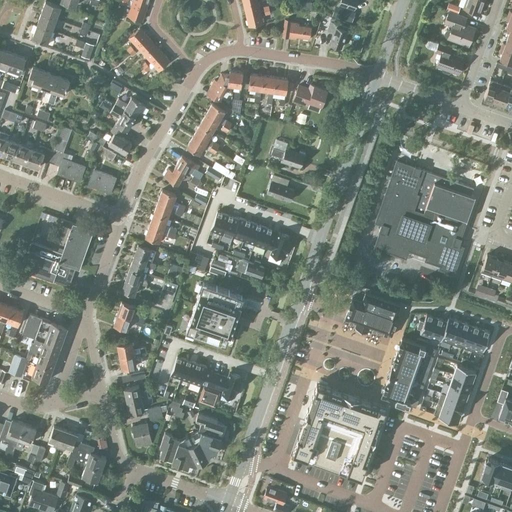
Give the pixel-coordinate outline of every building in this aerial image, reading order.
[(128,15),(143,20),(147,7),(132,2),(125,0),(122,0),(122,3),(127,5),(131,6),(128,15)] [(301,0),(300,4),(310,8),(313,1),(310,0),(301,0)] [(340,0),(339,3),(354,8),(357,0),(340,0)] [(466,0),(464,8),(480,14),(485,0),(466,0)] [(42,13),(57,19),(61,6),(46,1),(42,13)] [(261,12),(258,1),(244,4),(247,15),(261,12)] [(458,13),(460,7),(449,3),(447,9),(458,13)] [(453,25),(448,38),(469,45),(475,28),(465,24),(467,18),(449,11),(445,22),(453,25)] [(247,15),(249,26),(263,22),(261,12),(247,15)] [(37,25),(52,31),(57,19),(42,13),(37,25)] [(330,44),(341,47),(349,27),(335,22),(336,19),(332,18),(328,31),(334,33),(330,44)] [(292,21),(292,20),(286,19),(283,37),(296,39),(297,36),(310,38),(312,26),(299,24),(300,22),(292,21)] [(84,22),(82,28),(89,30),(91,24),(84,22)] [(50,37),(52,31),(37,25),(33,38),(53,45),(55,38),(50,37)] [(130,37),(137,45),(148,36),(140,28),(130,37)] [(137,45),(145,54),(155,44),(148,36),(137,45)] [(502,47),(511,50),(511,39),(508,38),(506,43),(503,42),(502,47)] [(76,45),(83,47),(83,46),(85,41),(78,39),(76,45)] [(430,39),(429,43),(438,46),(436,50),(435,52),(441,54),(437,66),(444,68),(444,71),(449,73),(451,71),(459,74),(465,58),(450,53),(452,47),(439,42),(435,40),(430,39)] [(85,56),(90,58),(94,45),(89,43),(85,41),(83,46),(88,48),(85,56)] [(145,54),(152,62),(162,52),(155,44),(145,54)] [(502,53),(500,58),(511,62),(511,50),(502,47),(500,52),(502,53)] [(1,49),(0,53),(0,65),(8,68),(14,53),(1,49)] [(162,52),(152,62),(159,70),(170,60),(162,52)] [(8,68),(21,72),(26,58),(14,53),(8,68)] [(28,81),(40,86),(45,71),(33,67),(28,81)] [(228,85),(229,85),(241,87),(243,72),(230,70),(230,74),(228,85)] [(36,97),(42,99),(46,88),(52,90),(57,75),(45,71),(40,86),(36,97)] [(207,93),(220,101),(229,85),(228,85),(230,74),(222,73),(218,81),(215,80),(207,93)] [(254,101),(263,102),(264,93),(263,93),(263,90),(261,90),(264,75),(251,73),(249,88),(256,89),(256,94),(255,94),(254,101)] [(48,101),(55,104),(58,92),(65,95),(70,80),(57,75),(52,90),(48,101)] [(267,103),(267,105),(272,106),(272,103),(273,97),(274,91),(276,77),(264,75),(261,90),(263,90),(269,91),(268,96),(267,103)] [(274,91),(286,93),(288,78),(276,77),(274,91)] [(484,97),(495,101),(501,84),(491,80),(484,97)] [(108,87),(119,93),(122,88),(111,82),(108,87)] [(294,100),(308,105),(310,100),(322,105),(327,89),(311,84),(309,88),(300,84),(294,100)] [(501,84),(495,101),(505,105),(511,87),(501,84)] [(119,98),(116,103),(115,104),(124,109),(136,116),(138,111),(142,113),(146,105),(132,96),(128,103),(119,98)] [(245,102),(239,101),(240,100),(234,99),(233,108),(244,110),(245,102)] [(207,114),(219,121),(230,127),(232,123),(228,120),(222,117),(226,111),(213,103),(207,114)] [(25,112),(31,114),(33,106),(28,104),(25,112)] [(113,127),(122,133),(125,128),(128,130),(136,116),(124,109),(115,104),(110,112),(120,117),(116,123),(113,127)] [(37,116),(43,118),(45,111),(39,109),(37,116)] [(9,118),(15,120),(18,113),(12,111),(9,118)] [(15,120),(21,122),(23,115),(18,113),(15,120)] [(213,132),(216,126),(221,129),(222,129),(227,132),(230,127),(219,121),(207,114),(200,124),(213,132)] [(33,127),(39,129),(42,122),(36,120),(33,127)] [(39,129),(45,131),(47,124),(42,122),(39,129)] [(194,135),(212,145),(217,149),(220,144),(214,141),(209,138),(213,132),(200,124),(194,135)] [(109,143),(126,153),(132,143),(120,136),(122,133),(113,127),(111,131),(115,133),(109,143)] [(0,153),(3,154),(8,139),(8,140),(10,135),(0,130),(0,153)] [(88,136),(103,145),(107,140),(91,130),(88,136)] [(91,142),(72,135),(70,141),(89,148),(91,142)] [(201,153),(204,155),(207,149),(209,150),(215,153),(217,149),(212,145),(194,135),(188,146),(201,153)] [(282,160),(301,167),(306,152),(300,150),(300,152),(286,148),(288,142),(277,138),(274,147),(271,154),(283,158),(282,160)] [(15,159),(20,144),(8,140),(8,139),(3,154),(15,159)] [(20,144),(15,159),(27,163),(32,148),(34,143),(28,141),(26,146),(20,144)] [(100,144),(95,141),(89,152),(94,154),(100,144)] [(98,150),(113,159),(117,153),(101,144),(98,150)] [(27,163),(39,167),(42,160),(48,162),(48,161),(49,161),(53,149),(40,145),(38,150),(32,148),(27,163)] [(59,173),(75,178),(77,173),(82,174),(85,165),(67,158),(69,153),(60,150),(59,152),(53,149),(49,161),(62,165),(59,173)] [(186,171),(192,174),(199,164),(182,154),(176,165),(186,171)] [(233,159),(242,164),(245,159),(236,154),(233,159)] [(210,165),(221,171),(223,173),(226,167),(213,160),(210,165)] [(380,231),(375,246),(376,246),(376,245),(406,255),(405,256),(406,257),(409,248),(427,255),(426,259),(427,259),(441,264),(440,267),(440,268),(449,271),(454,272),(457,263),(463,246),(459,244),(461,238),(460,237),(466,220),(467,220),(475,195),(474,196),(471,194),(474,187),(450,179),(420,168),(420,167),(415,165),(415,166),(397,160),(392,175),(392,176),(393,176),(377,221),(376,221),(382,223),(379,231),(380,231)] [(266,168),(276,171),(278,165),(268,162),(266,168)] [(208,164),(204,170),(217,178),(221,171),(210,165),(208,164)] [(164,175),(179,184),(186,171),(176,165),(173,170),(169,168),(164,175)] [(90,184),(106,190),(107,185),(112,187),(116,176),(95,168),(90,184)] [(271,181),(267,192),(290,200),(294,189),(287,187),(289,179),(274,174),(271,181)] [(194,175),(191,180),(197,184),(201,179),(194,175)] [(163,189),(159,201),(184,210),(186,205),(174,201),(177,194),(163,189)] [(194,199),(205,205),(208,199),(198,193),(194,199)] [(200,216),(197,215),(194,223),(200,225),(207,206),(192,198),(189,203),(203,210),(200,216)] [(159,201),(155,213),(169,218),(171,211),(182,215),(184,210),(159,201)] [(230,214),(218,210),(212,229),(223,233),(230,214)] [(55,222),(57,217),(42,211),(40,217),(55,222)] [(150,224),(176,233),(178,228),(166,224),(169,218),(155,213),(150,224)] [(240,217),(230,214),(223,233),(234,237),(240,217)] [(251,221),(240,217),(234,237),(244,240),(251,221)] [(28,250),(21,269),(22,269),(37,274),(38,275),(38,274),(52,280),(53,280),(69,285),(74,271),(75,267),(79,268),(82,259),(83,257),(93,229),(81,225),(71,222),(61,218),(59,224),(71,228),(62,252),(32,241),(29,249),(28,249),(28,250)] [(252,221),(251,221),(244,240),(255,244),(262,225),(251,222),(252,221)] [(146,236),(160,241),(163,234),(174,238),(176,233),(150,224),(146,236)] [(273,229),(262,225),(255,244),(266,248),(267,246),(272,233),(273,229)] [(278,235),(272,233),(267,246),(273,249),(272,253),(283,256),(285,250),(287,251),(290,240),(289,240),(290,235),(279,231),(278,235)] [(135,255),(153,262),(157,250),(139,244),(135,255)] [(191,250),(190,250),(188,256),(188,257),(189,258),(187,263),(193,265),(197,253),(191,250)] [(203,255),(197,253),(193,265),(199,267),(203,255)] [(480,271),(486,274),(491,275),(498,258),(487,254),(480,271)] [(503,260),(505,255),(500,254),(498,258),(491,275),(502,279),(502,278),(508,261),(503,260)] [(131,267),(143,271),(146,265),(155,268),(157,263),(153,262),(135,255),(131,267)] [(209,257),(203,255),(199,267),(205,269),(209,257)] [(219,267),(223,269),(225,262),(213,258),(211,265),(219,267)] [(237,269),(261,277),(265,267),(241,259),(237,269)] [(502,278),(502,279),(511,282),(511,262),(508,261),(502,278)] [(170,268),(183,273),(184,273),(186,267),(172,263),(170,268)] [(219,267),(211,265),(209,270),(217,273),(219,267)] [(146,279),(141,277),(143,271),(131,267),(127,278),(139,283),(144,285),(146,279)] [(219,267),(217,273),(224,276),(226,270),(223,269),(219,267)] [(175,277),(181,279),(183,273),(170,268),(168,274),(175,276),(175,277)] [(122,290),(135,294),(139,283),(127,278),(122,290)] [(204,282),(203,282),(203,283),(200,290),(200,291),(196,302),(196,304),(195,308),(194,307),(194,309),(190,320),(190,321),(187,328),(187,329),(188,330),(196,332),(200,334),(201,335),(212,338),(212,339),(213,339),(213,338),(225,342),(226,343),(226,342),(229,334),(230,335),(230,334),(233,324),(234,324),(234,323),(236,316),(237,315),(240,305),(240,304),(241,304),(239,303),(242,296),(242,295),(241,295),(230,291),(230,290),(229,290),(218,286),(216,286),(204,282)] [(475,293),(484,296),(487,287),(478,283),(475,293)] [(162,291),(174,295),(175,295),(174,294),(176,289),(171,288),(164,285),(162,291)] [(484,296),(492,299),(495,290),(487,287),(484,296)] [(157,303),(163,305),(164,302),(171,304),(174,295),(162,291),(160,296),(157,303)] [(361,302),(352,298),(345,320),(354,323),(353,327),(365,331),(366,327),(391,336),(398,314),(397,314),(400,306),(377,298),(364,293),(361,302)] [(497,301),(504,303),(505,299),(506,297),(499,295),(497,301)] [(134,314),(137,306),(123,300),(119,312),(133,317),(138,319),(144,321),(146,317),(139,314),(139,315),(134,314)] [(0,302),(0,317),(2,318),(2,319),(0,323),(0,331),(3,332),(5,326),(7,321),(7,320),(12,306),(0,302)] [(12,306),(7,320),(14,323),(13,323),(9,334),(14,336),(23,310),(12,306)] [(36,338),(60,346),(67,326),(51,320),(53,314),(32,306),(22,333),(36,338)] [(128,329),(133,317),(119,312),(114,324),(128,329)] [(431,336),(437,317),(426,313),(424,320),(420,319),(417,327),(421,329),(420,332),(431,336)] [(451,343),(459,320),(448,316),(447,320),(441,339),(451,343)] [(447,320),(437,317),(431,336),(441,340),(441,339),(447,320)] [(142,326),(143,326),(147,327),(148,323),(144,321),(138,319),(136,324),(142,326)] [(461,346),(469,324),(459,320),(451,343),(461,346)] [(471,350),(479,327),(469,324),(461,346),(471,350)] [(482,354),(490,331),(479,327),(471,350),(482,354)] [(419,343),(402,337),(400,343),(401,343),(400,347),(398,346),(394,357),(396,357),(395,361),(393,361),(392,365),(391,365),(389,371),(391,371),(390,375),(388,374),(385,380),(386,381),(384,385),(386,386),(385,389),(383,389),(381,395),(395,399),(395,400),(405,404),(405,403),(409,404),(410,399),(406,398),(407,397),(404,396),(421,349),(423,350),(425,344),(422,343),(420,342),(419,343)] [(28,357),(28,358),(53,367),(60,346),(36,338),(34,343),(42,346),(40,351),(37,350),(35,355),(28,352),(26,357),(27,358),(28,357)] [(135,353),(134,348),(133,341),(118,344),(120,356),(135,353)] [(27,362),(20,360),(21,355),(16,353),(9,371),(22,376),(27,362)] [(137,365),(136,358),(135,353),(120,356),(123,368),(137,365)] [(181,378),(188,359),(178,355),(174,364),(171,374),(181,378)] [(28,357),(27,358),(26,362),(28,362),(23,376),(31,379),(32,374),(48,380),(53,367),(28,358),(28,357)] [(188,359),(181,378),(184,379),(191,381),(197,362),(188,359)] [(207,366),(197,362),(191,381),(201,385),(202,382),(208,384),(212,370),(206,368),(207,366)] [(472,380),(476,370),(457,363),(453,374),(472,380)] [(0,377),(0,380),(5,383),(9,371),(3,369),(0,377)] [(212,370),(208,384),(214,386),(219,373),(215,371),(212,370)] [(219,373),(214,386),(223,389),(222,393),(228,395),(233,397),(236,390),(237,391),(239,386),(241,381),(239,380),(241,375),(235,374),(230,372),(228,376),(226,375),(223,374),(219,373)] [(468,390),(472,380),(453,374),(449,384),(468,390)] [(319,383),(317,382),(317,384),(314,392),(313,395),(312,397),(308,408),(308,409),(306,413),(306,415),(305,418),(304,419),(298,436),(298,438),(296,442),(296,443),(295,445),(294,447),(293,449),(293,451),(294,451),(293,453),(292,454),(292,456),(296,457),(298,458),(302,460),(304,460),(309,462),(314,463),(316,464),(321,466),(323,467),(328,468),(331,469),(336,471),(338,472),(343,474),(347,476),(349,476),(353,478),(356,479),(359,480),(360,478),(360,477),(361,475),(362,475),(362,474),(363,472),(364,470),(364,468),(365,466),(366,462),(367,461),(366,461),(367,458),(368,456),(369,453),(370,451),(371,448),(371,446),(372,444),(373,444),(373,443),(374,441),(374,440),(376,436),(376,435),(377,434),(377,432),(376,432),(377,430),(378,428),(379,425),(380,423),(380,421),(381,421),(381,420),(383,416),(384,412),(385,409),(386,407),(384,406),(373,402),(371,402),(361,398),(359,397),(344,392),(342,391),(332,388),(330,387),(319,383)] [(465,400),(468,390),(449,384),(446,393),(446,394),(465,401),(465,400)] [(125,388),(128,400),(149,395),(148,390),(141,391),(140,385),(125,388)] [(201,400),(215,405),(219,392),(205,388),(201,400)] [(503,402),(498,416),(509,419),(509,420),(511,413),(511,398),(506,396),(507,391),(501,389),(498,400),(503,402)] [(462,410),(465,401),(446,394),(446,393),(441,392),(437,402),(462,411),(462,410)] [(128,400),(130,412),(145,409),(144,402),(153,400),(152,395),(149,395),(128,400)] [(172,410),(175,412),(174,414),(183,417),(185,412),(182,411),(183,408),(180,406),(181,403),(171,399),(169,405),(173,407),(172,410)] [(461,411),(462,411),(437,402),(434,413),(457,421),(461,411)] [(162,411),(161,406),(161,405),(148,408),(150,414),(162,411)] [(150,414),(151,420),(164,418),(162,411),(150,414)] [(173,459),(172,460),(188,466),(190,461),(197,464),(198,461),(207,457),(209,457),(211,451),(216,452),(221,436),(220,436),(225,423),(217,421),(218,418),(202,413),(200,421),(202,421),(199,429),(186,436),(181,438),(173,435),(174,434),(165,431),(160,446),(163,447),(160,455),(173,459)] [(10,445),(16,447),(24,423),(12,419),(12,421),(6,419),(5,423),(1,434),(0,436),(12,441),(10,445)] [(136,441),(142,439),(143,444),(153,442),(148,422),(133,425),(136,441)] [(16,447),(21,449),(24,441),(31,443),(36,427),(24,423),(16,447)] [(54,445),(60,447),(66,429),(55,425),(49,440),(55,442),(54,445)] [(66,463),(73,466),(75,459),(82,442),(85,435),(78,432),(77,434),(66,429),(60,447),(65,449),(66,446),(72,448),(66,463)] [(78,460),(102,469),(107,457),(93,452),(95,446),(82,442),(75,459),(78,460)] [(31,452),(36,454),(40,445),(34,443),(31,452)] [(35,458),(41,461),(46,447),(40,445),(36,454),(37,455),(35,458)] [(499,461),(488,457),(487,460),(485,459),(484,464),(485,465),(480,480),(492,484),(494,479),(493,479),(499,461)] [(83,475),(98,481),(102,469),(78,460),(76,466),(85,469),(83,475)] [(493,479),(494,479),(503,483),(509,465),(499,461),(493,479)] [(0,490),(11,494),(16,478),(31,483),(35,470),(21,465),(19,471),(7,467),(5,471),(0,469),(0,490)] [(511,465),(509,465),(503,483),(511,486),(511,465)] [(67,481),(81,486),(83,479),(70,474),(67,481)] [(29,503),(52,511),(58,495),(42,489),(44,483),(33,479),(29,492),(32,494),(29,503)] [(57,493),(65,496),(69,483),(62,480),(57,493)] [(474,485),(468,483),(465,491),(471,493),(474,485)] [(274,509),(281,511),(287,511),(290,505),(284,503),(288,493),(268,485),(264,497),(277,502),(274,509)] [(70,511),(87,511),(92,498),(77,493),(70,511)] [(470,495),(464,493),(462,501),(467,503),(470,495)] [(181,511),(167,507),(168,508),(167,510),(159,507),(159,501),(160,501),(160,500),(144,499),(141,511),(181,511)]
